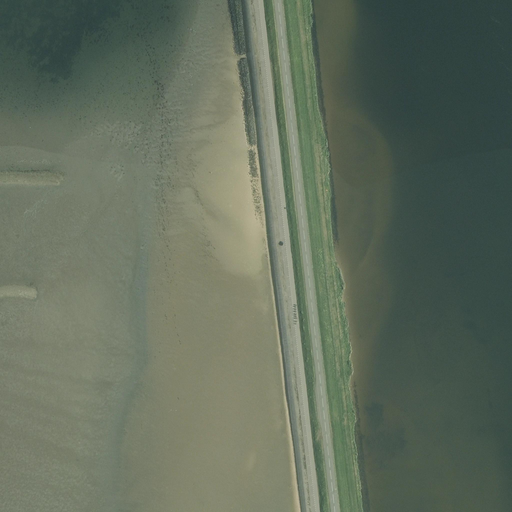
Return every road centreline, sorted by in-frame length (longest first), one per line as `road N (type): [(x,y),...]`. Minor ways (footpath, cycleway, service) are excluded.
road 1 (trunk): [(334,511),(274,0)]
road 2 (unclassified): [(317,511),(260,0)]
